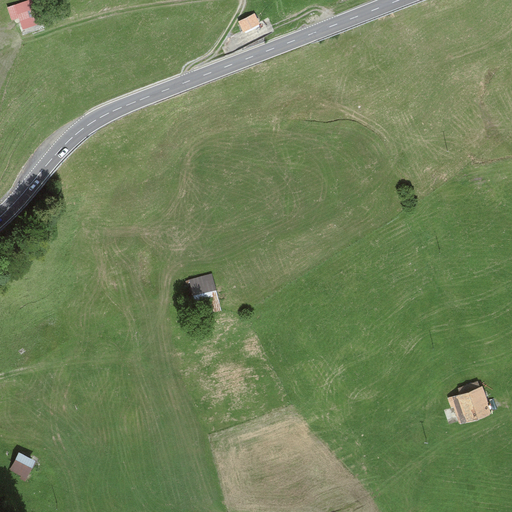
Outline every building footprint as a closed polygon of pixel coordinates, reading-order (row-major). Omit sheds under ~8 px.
[(24,27),(42,21),(34,0),(31,0),(15,5),(15,4),(8,6),(11,16),(19,13),(24,27)] [(240,22),(243,29),(258,22),(254,15),(240,22)] [(198,311),(217,307),(211,274),(191,278),(198,311)] [(455,406),(460,420),(487,411),(477,382),(458,389),(460,394),(449,398),(452,404),(461,401),(462,404),(455,406)] [(11,470),(22,476),(32,460),(20,454),(11,470)]
